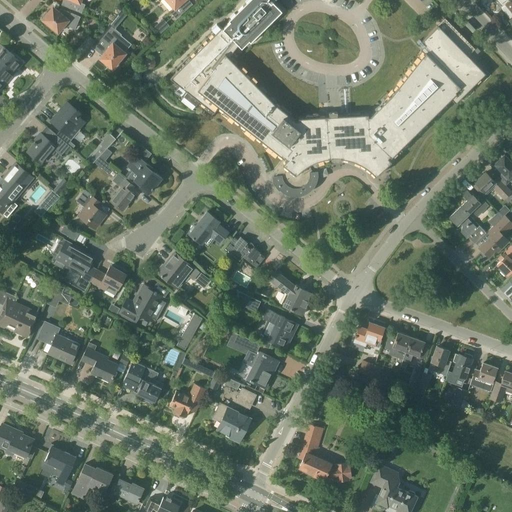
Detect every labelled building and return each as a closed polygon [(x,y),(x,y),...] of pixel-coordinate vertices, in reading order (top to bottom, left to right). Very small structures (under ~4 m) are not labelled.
[(63,0),(62,4),(81,12),(85,4),(80,2),(80,0),(63,0)] [(133,0),(132,1),(138,8),(143,3),(140,0),(133,0)] [(192,4),(188,0),(166,0),(174,8),(170,11),(176,18),(192,4)] [(172,76),(170,78),(176,83),(180,86),(186,91),(180,98),(180,99),(179,98),(178,98),(194,111),(195,110),(193,109),(200,101),(201,102),(206,106),(214,113),(216,110),(219,106),(240,123),(245,127),(256,136),(267,145),(278,153),(283,157),(280,162),(282,164),(273,177),(272,177),(272,178),(275,185),(277,188),(279,191),(281,189),(284,192),(287,194),(290,195),(294,195),(298,195),(302,195),(305,193),(309,191),(311,189),(314,186),(316,182),(317,179),(317,175),(317,171),(312,171),(312,170),(311,170),(311,169),(311,168),(311,167),(310,167),(310,166),(309,165),(309,164),(312,163),(317,160),(323,159),(330,158),(336,157),(342,158),(349,159),(355,161),(360,163),(366,167),(371,171),(376,176),(387,165),(388,164),(391,161),(388,157),(390,155),(391,157),(401,147),(451,98),(455,103),(462,96),(481,78),(480,77),(485,72),(475,62),(468,55),(475,48),(445,18),(421,41),(425,45),(421,49),(424,53),(390,96),(370,116),(371,116),(368,116),(368,113),(345,115),(328,116),(298,117),(298,120),(296,120),(274,103),(268,96),(234,62),(229,57),(238,45),(241,48),(249,41),(250,42),(257,36),(255,34),(258,31),(260,33),(272,20),(271,19),(274,16),(275,17),(282,11),(272,1),(271,3),(267,0),(248,0),(238,11),(239,12),(236,15),(235,14),(228,20),(230,22),(223,29),(221,27),(172,76)] [(201,0),(210,11),(217,21),(229,11),(223,4),(222,4),(219,0),(201,0)] [(118,6),(110,18),(117,23),(125,11),(118,6)] [(65,24),(75,29),(80,17),(63,9),(60,13),(53,7),(47,13),(46,12),(42,17),(43,18),(42,19),(51,27),(50,28),(55,33),(56,31),(58,33),(65,24)] [(184,26),(192,35),(202,26),(194,17),(184,26)] [(109,23),(95,41),(90,46),(91,46),(91,45),(103,55),(100,58),(106,63),(105,64),(110,69),(111,67),(112,68),(120,59),(121,60),(125,55),(124,54),(125,53),(124,51),(128,47),(127,41),(120,35),(120,34),(109,24),(110,23),(109,23)] [(90,46),(95,41),(89,36),(78,49),(84,54),(90,46)] [(0,85),(5,79),(8,81),(12,76),(23,63),(5,48),(0,53),(0,85)] [(65,133),(61,138),(66,142),(71,137),(70,137),(84,121),(79,116),(81,113),(67,101),(51,120),(65,133)] [(100,155),(116,139),(108,131),(101,138),(103,140),(93,151),(99,156),(100,155)] [(52,134),(48,138),(43,134),(36,142),(28,152),(40,162),(49,152),(58,160),(68,148),(52,134)] [(96,159),(99,156),(93,151),(86,159),(91,164),(96,159)] [(509,177),(511,174),(511,162),(504,154),(502,156),(501,155),(499,158),(500,159),(494,164),(500,169),(496,174),(506,184),(510,179),(509,177)] [(106,159),(100,155),(99,156),(96,159),(96,160),(102,164),(106,159)] [(138,174),(135,179),(151,192),(162,177),(152,169),(153,168),(136,155),(127,166),(138,174)] [(0,201),(5,206),(16,194),(18,195),(26,186),(33,177),(22,168),(15,163),(8,171),(2,178),(1,176),(0,176),(0,201)] [(135,194),(130,191),(134,186),(118,172),(112,180),(121,187),(110,201),(122,210),(135,194)] [(485,172),(475,182),(484,191),(486,194),(493,187),(497,192),(498,192),(502,196),(509,190),(505,186),(506,185),(498,176),(494,180),(485,172)] [(106,214),(98,208),(101,203),(84,189),(76,200),(85,207),(79,216),(94,228),(106,214)] [(52,190),(39,205),(46,210),(59,196),(52,190)] [(467,199),(460,206),(469,215),(472,211),(477,215),(488,204),(478,194),(476,197),(473,194),(472,195),(467,190),(462,195),(467,199)] [(449,217),(450,218),(447,220),(451,225),(454,222),(457,226),(460,223),(462,225),(461,231),(467,238),(468,236),(475,243),(486,232),(479,225),(477,228),(467,217),(469,215),(460,206),(449,217)] [(190,234),(193,236),(189,243),(198,250),(203,244),(202,243),(209,234),(220,243),(229,231),(218,222),(217,223),(214,220),(216,218),(207,211),(196,226),(194,226),(190,230),(191,232),(190,234)] [(503,235),(511,226),(511,223),(505,216),(486,232),(487,232),(487,231),(491,235),(479,247),(482,249),(480,250),(485,255),(486,254),(489,256),(495,250),(497,252),(508,241),(503,235)] [(258,251),(241,237),(239,240),(234,236),(224,249),(240,261),(243,257),(257,267),(265,257),(257,251),(258,251)] [(90,281),(96,270),(89,266),(94,256),(66,241),(64,244),(62,245),(60,246),(58,247),(57,249),(57,251),(57,253),(57,254),(58,255),(56,259),(77,270),(73,276),(71,277),(69,276),(66,281),(85,291),(90,281)] [(501,260),(496,264),(501,269),(500,271),(505,276),(507,274),(507,275),(511,269),(511,259),(511,260),(511,259),(511,243),(503,252),(497,258),(498,258),(501,260)] [(190,275),(205,287),(211,280),(175,252),(164,266),(162,264),(157,272),(178,288),(185,279),(186,280),(190,275)] [(96,270),(90,281),(115,294),(126,274),(110,266),(105,275),(96,270)] [(294,285),(295,284),(275,269),(268,278),(289,295),(284,306),(302,315),(312,294),(294,285)] [(231,291),(235,284),(229,281),(226,287),(231,291)] [(152,290),(152,288),(144,284),(135,302),(127,298),(120,313),(136,322),(140,315),(155,322),(155,321),(150,319),(157,305),(155,304),(160,295),(167,299),(167,298),(152,290)] [(49,313),(55,299),(66,303),(69,295),(49,287),(40,309),(49,313)] [(0,303),(4,305),(0,313),(0,324),(4,327),(6,323),(16,328),(15,330),(26,335),(36,313),(15,303),(18,297),(0,288),(0,303)] [(239,290),(234,301),(256,311),(261,301),(239,290)] [(106,304),(105,311),(113,312),(114,305),(106,304)] [(276,323),(268,339),(285,348),(297,324),(268,309),(264,318),(276,323)] [(194,313),(176,345),(184,349),(202,318),(194,313)] [(51,344),(47,353),(70,363),(79,344),(69,339),(66,337),(66,338),(57,334),(60,327),(45,320),(37,338),(51,344)] [(356,336),(354,342),(365,346),(367,342),(375,345),(379,346),(381,340),(380,339),(384,327),(370,322),(367,329),(359,326),(357,334),(356,333),(355,336),(356,336)] [(386,344),(385,348),(389,349),(388,354),(403,359),(411,337),(398,332),(395,339),(389,337),(386,344)] [(238,334),(233,343),(250,351),(258,355),(253,365),(247,379),(266,388),(279,361),(260,352),(260,351),(254,349),(257,342),(238,334)] [(403,359),(401,364),(406,366),(408,359),(411,360),(413,354),(420,356),(425,342),(411,337),(403,359)] [(108,359),(108,357),(94,350),(96,346),(89,342),(87,347),(81,360),(93,365),(90,372),(110,382),(119,364),(108,359)] [(161,357),(171,363),(179,351),(170,345),(161,357)] [(431,361),(428,369),(446,375),(451,361),(446,359),(449,350),(437,346),(431,361)] [(449,371),(446,381),(455,384),(457,378),(465,380),(466,378),(473,359),(472,358),(473,355),(466,353),(465,356),(459,354),(458,355),(455,354),(453,361),(456,362),(453,372),(452,372),(449,371)] [(359,371),(371,375),(374,365),(378,355),(374,354),(371,362),(362,359),(359,371)] [(130,369),(122,386),(137,392),(136,394),(155,402),(162,387),(153,383),(158,373),(133,361),(130,369)] [(497,367),(483,362),(480,371),(475,370),(470,384),(471,384),(490,390),(490,391),(494,381),(493,381),(493,382),(492,381),(497,367)] [(374,365),(371,375),(378,377),(381,367),(374,365)] [(420,379),(424,367),(416,365),(413,376),(420,379)] [(204,366),(201,372),(212,377),(214,371),(204,366)] [(511,372),(505,370),(501,382),(496,381),(489,399),(501,403),(505,391),(511,393),(511,372)] [(430,374),(423,372),(417,391),(424,394),(426,389),(425,389),(430,374)] [(215,382),(219,384),(223,376),(215,373),(208,386),(212,388),(215,382)] [(240,383),(227,377),(224,383),(237,389),(240,383)] [(176,390),(169,405),(175,408),(173,411),(186,417),(189,409),(195,412),(206,388),(194,383),(188,396),(176,390)] [(235,402),(250,409),(257,394),(242,387),(235,402)] [(460,406),(466,390),(456,387),(451,403),(460,406)] [(221,421),(217,429),(227,433),(226,436),(239,442),(245,428),(246,428),(251,417),(243,414),(242,415),(239,414),(240,412),(227,406),(228,405),(220,402),(212,417),(221,421)] [(2,423),(0,427),(0,446),(7,450),(6,452),(12,455),(15,451),(25,456),(33,438),(21,433),(22,432),(2,423)] [(308,423),(298,458),(303,459),(300,467),(315,473),(314,475),(324,479),(324,478),(330,480),(335,480),(335,481),(349,480),(349,478),(351,477),(350,464),(348,465),(347,462),(334,464),(334,466),(333,466),(330,465),(331,463),(330,463),(311,455),(312,450),(317,451),(324,428),(308,423)] [(45,462),(42,468),(59,476),(56,483),(63,486),(64,484),(66,478),(69,473),(76,457),(76,456),(72,463),(67,461),(70,454),(64,451),(65,450),(51,443),(48,451),(49,451),(45,461),(45,462)] [(90,485),(104,492),(112,474),(97,467),(85,462),(71,493),(82,498),(82,497),(83,498),(84,496),(85,496),(90,485)] [(398,472),(389,469),(379,464),(372,481),(383,486),(377,500),(388,505),(389,504),(398,508),(396,511),(409,511),(417,495),(416,495),(414,491),(410,490),(407,491),(397,486),(399,480),(398,472)] [(66,478),(64,484),(66,485),(64,491),(67,493),(73,481),(66,478)] [(120,495),(137,503),(144,488),(132,483),(132,484),(119,478),(113,492),(111,497),(118,500),(120,495)] [(11,497),(14,491),(7,488),(4,494),(11,497)] [(150,497),(144,510),(148,511),(175,511),(179,505),(163,497),(161,503),(157,501),(157,500),(150,497)]
